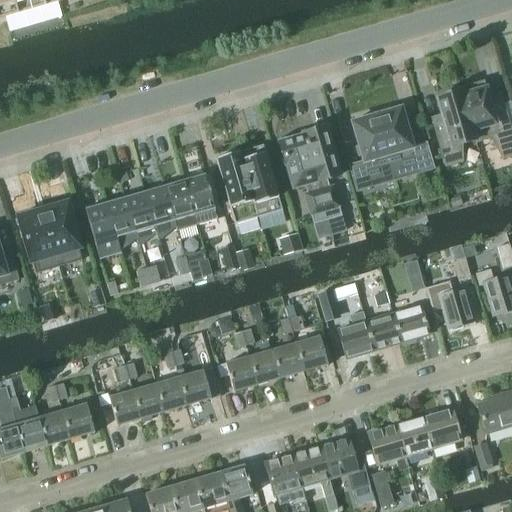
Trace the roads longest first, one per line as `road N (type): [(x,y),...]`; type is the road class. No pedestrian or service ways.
road 1 (residential): [(0,510),(511,358)]
road 2 (tertiary): [(0,148),(511,5)]
